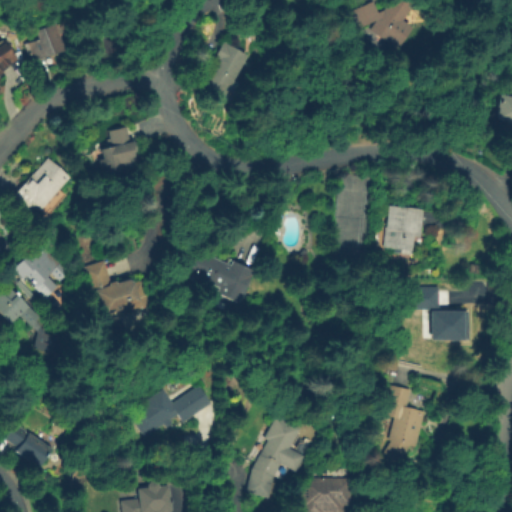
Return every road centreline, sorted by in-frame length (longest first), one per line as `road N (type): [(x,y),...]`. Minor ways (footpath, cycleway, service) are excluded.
road 1 (residential): [(206,0),(177,26),(162,59),(168,106),(200,154),(253,168),(427,153),(475,173),(503,207),(511,244),(509,387),(494,511)]
road 2 (residential): [(0,151),(56,93),(162,73)]
